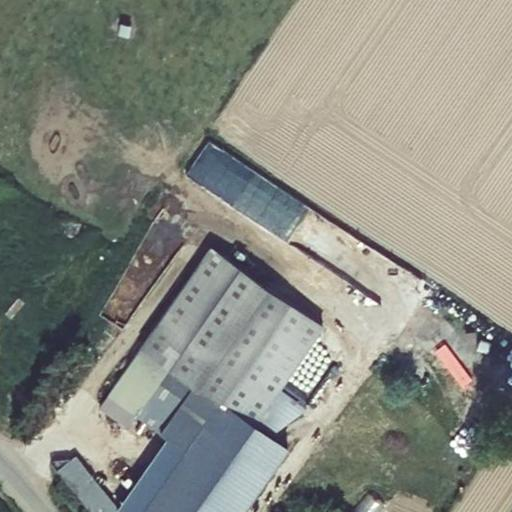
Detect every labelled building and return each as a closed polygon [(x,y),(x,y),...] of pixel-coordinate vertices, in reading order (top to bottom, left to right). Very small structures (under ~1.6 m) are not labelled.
[(209,137),(188,173),(259,213),(279,177),(209,137)] [(258,424),(327,326),(211,245),(108,393),(163,432),(197,382),(258,424)] [(258,424),(222,399),(140,511),(245,511),(292,448),(258,424)] [(423,456),(445,419),(432,411),(410,449),(423,456)] [(125,511),(74,457),(56,472),(89,511),(125,511)]
